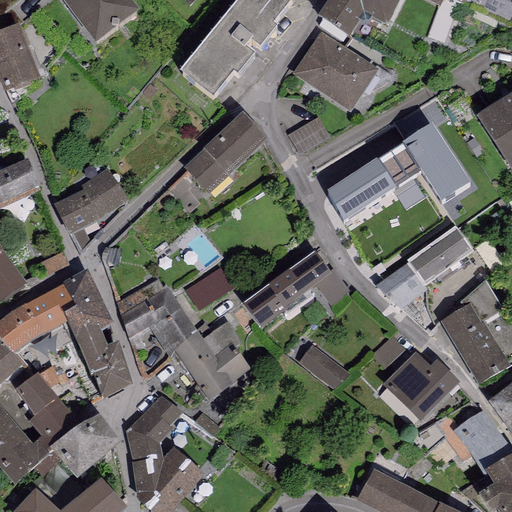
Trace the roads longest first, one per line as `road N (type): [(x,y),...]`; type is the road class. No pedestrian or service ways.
road 1 (unknown): [(277,151),(477,65),(491,64),(504,77)]
road 2 (residential): [(250,104),(295,41),(310,0)]
